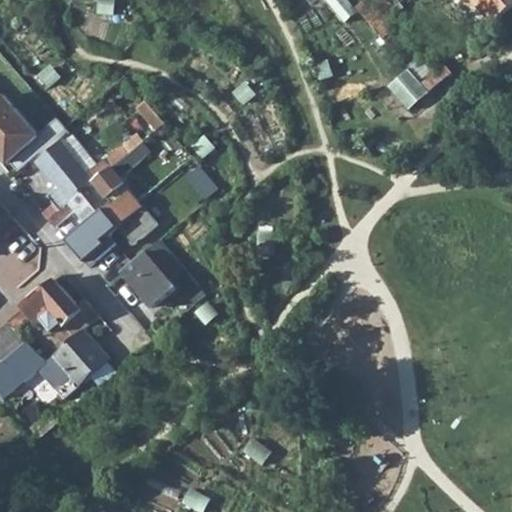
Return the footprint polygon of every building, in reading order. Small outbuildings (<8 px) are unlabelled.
[(511,0),(473,0),(492,22),(511,6),(511,0)] [(355,7),(358,12),(365,7),(361,2),(355,7)] [(428,93),(407,69),(387,86),(407,110),(428,93)] [(0,155),(8,165),(11,163),(17,173),(51,144),(68,130),(65,126),(58,118),(38,135),(4,97),(0,99),(0,155)] [(164,122),(154,111),(146,101),(138,107),(147,118),(156,129),(164,122)] [(39,164),(57,187),(47,196),(52,203),(41,212),(48,220),(109,168),(135,147),(130,140),(121,147),(120,146),(98,165),(72,135),(39,164)] [(48,220),(55,228),(76,211),(88,224),(113,204),(114,206),(131,192),(120,179),(151,152),(142,141),(135,147),(109,168),(48,220)] [(183,163),(192,172),(200,164),(192,155),(183,163)] [(88,224),(68,242),(76,252),(85,263),(89,267),(116,244),(108,237),(118,228),(133,246),(158,226),(131,192),(114,206),(113,204),(88,224)] [(123,273),(152,308),(176,288),(170,281),(186,268),(162,240),(123,273)] [(64,326),(75,338),(84,331),(100,317),(85,301),(78,306),(57,281),(8,323),(16,331),(30,319),(37,326),(44,320),(55,333),(64,326)] [(8,323),(0,330),(0,357),(3,361),(27,341),(16,331),(8,323)] [(39,370),(65,399),(109,360),(84,331),(75,338),(55,355),(49,362),(39,370)] [(31,428),(39,438),(57,423),(50,413),(31,428)]
